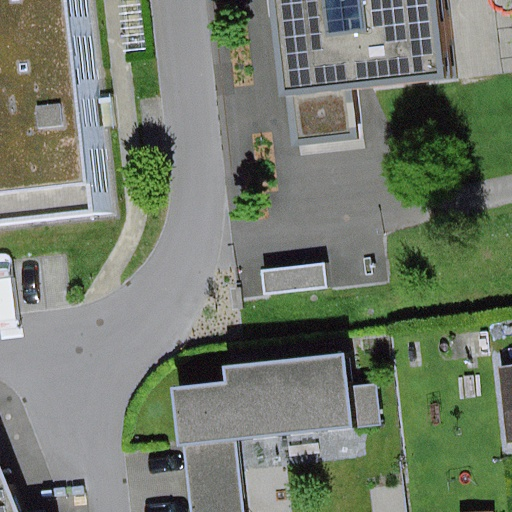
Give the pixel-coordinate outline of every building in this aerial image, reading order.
[(100,0),(0,0),(0,42),(103,34),(100,0)] [(288,95),(295,146),(355,138),(348,86),(378,82),(440,75),(430,0),(265,0),(277,96),(288,95)] [(103,34),(0,42),(0,205),(116,197),(103,34)] [(237,440),(382,425),(378,386),(345,389),(342,357),(221,369),(222,383),(172,388),(178,445),(186,445),(237,440)] [(243,511),(237,440),(186,445),(192,511),(243,511)] [(15,511),(0,472),(0,511),(15,511)]
